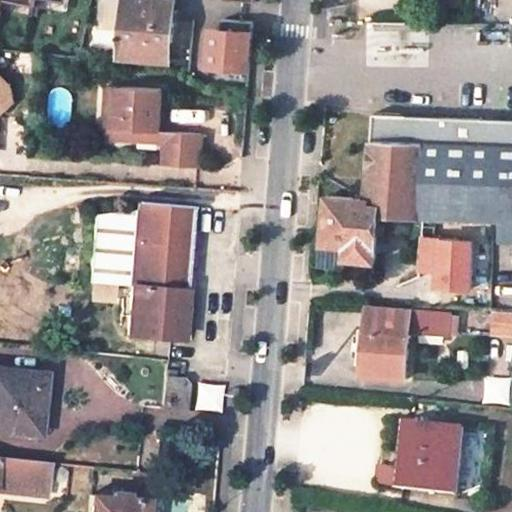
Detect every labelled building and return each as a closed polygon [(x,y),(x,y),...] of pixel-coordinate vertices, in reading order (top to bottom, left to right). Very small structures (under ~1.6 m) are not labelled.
[(175,0),(125,0),(121,56),(170,60),(175,0)] [(256,21),(224,18),(223,28),(223,33),(214,33),(211,65),(252,68),(254,40),(256,21)] [(0,109),(11,101),(0,87),(0,109)] [(165,133),(168,91),(114,87),(113,110),(124,111),(122,130),(134,131),(134,140),(165,142),(165,133)] [(124,111),(113,110),(111,138),(134,140),(134,131),(122,130),(124,111)] [(511,116),(373,112),(368,188),(368,196),(381,197),(381,212),(492,218),(500,218),(499,239),(511,239),(511,116)] [(173,133),(165,133),(165,142),(172,142),(173,133)] [(203,135),(173,133),(172,142),(170,166),(200,168),(203,135)] [(368,196),(328,194),(324,242),(347,243),(346,256),(378,257),(381,212),(381,197),(368,196)] [(186,274),(191,206),(140,201),(139,211),(99,217),(92,283),(106,283),(132,285),(128,334),(181,339),(186,274)] [(346,256),(347,243),(324,242),(323,253),(346,256)] [(367,304),(362,371),(405,374),(409,331),(411,308),(367,304)] [(411,308),(409,331),(450,334),(451,311),(411,308)] [(511,309),(496,308),(493,334),(511,335),(511,309)] [(511,377),(511,351),(491,349),(488,375),(511,377)] [(14,370),(0,368),(0,430),(31,434),(34,407),(40,407),(43,380),(14,378),(14,370)] [(14,370),(14,378),(43,380),(44,373),(14,370)] [(187,384),(183,378),(165,376),(162,406),(184,409),(187,384)] [(40,407),(34,407),(31,434),(37,435),(40,407)] [(457,491),(463,425),(410,421),(404,487),(457,491)] [(0,490),(44,495),(49,461),(0,456),(0,490)] [(378,482),(394,484),(396,467),(381,465),(378,482)] [(111,491),(110,496),(89,494),(87,511),(145,511),(146,499),(127,497),(127,492),(111,491)]
